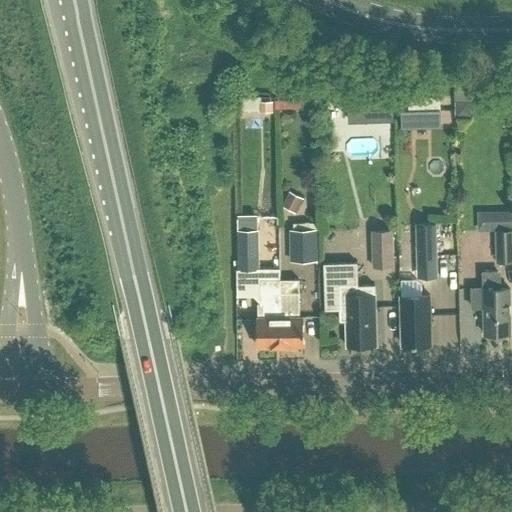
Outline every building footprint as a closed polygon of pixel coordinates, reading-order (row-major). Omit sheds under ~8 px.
[(234,108),(257,107),(256,94),(234,96),(234,108)] [(395,126),(435,125),(433,95),(402,96),(403,108),(395,108),(395,126)] [(354,100),(354,121),(377,121),(377,100),(354,100)] [(497,230),(497,231),(511,230),(511,209),(497,210),(497,230)] [(415,223),(417,277),(438,277),(436,222),(415,223)] [(289,229),(290,261),(317,260),(317,228),(289,229)] [(281,346),(280,279),(279,268),(259,268),(259,229),(238,229),(238,268),(237,268),(237,295),(254,295),(260,302),(260,304),(263,304),(263,317),(258,317),(258,346),(281,346)] [(394,266),(393,229),(371,229),(372,266),(394,266)] [(511,230),(497,231),(498,261),(511,260),(511,230)] [(348,345),(376,345),(374,285),(358,286),(357,262),(324,262),(325,309),(341,308),(341,320),(347,320),(348,345)] [(483,271),(483,288),(472,288),(472,307),(484,307),(484,334),(510,333),(510,288),(498,288),(498,271),(483,271)] [(280,279),(281,346),(304,346),(303,316),(298,316),(298,279),(280,279)] [(430,295),(400,295),(402,344),(413,343),(413,345),(431,345),(430,295)]
